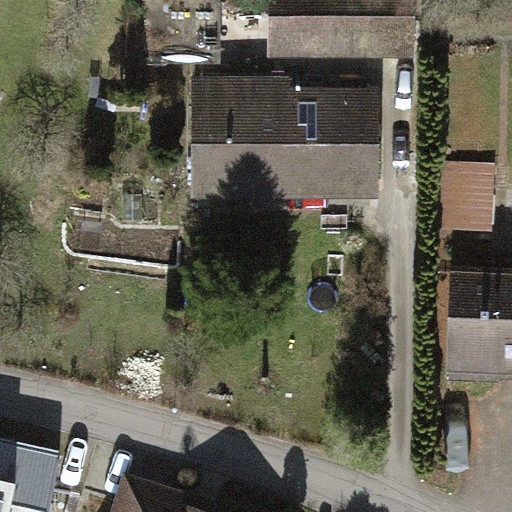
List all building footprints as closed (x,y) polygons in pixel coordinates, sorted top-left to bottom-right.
[(135,0),(138,66),(209,64),(206,0),(135,0)] [(248,0),(248,62),(399,62),(398,0),(248,0)] [(180,206),(370,203),(368,92),(284,94),(283,81),(178,83),(180,206)] [(484,235),(486,161),(428,159),(426,234),(484,235)] [(511,272),(435,271),(432,379),(511,380),(511,272)] [(0,511),(31,511),(46,447),(0,437),(0,511)] [(207,511),(209,508),(113,477),(101,511),(207,511)]
